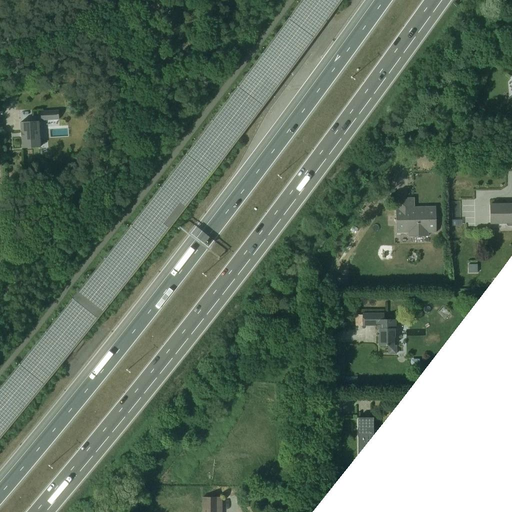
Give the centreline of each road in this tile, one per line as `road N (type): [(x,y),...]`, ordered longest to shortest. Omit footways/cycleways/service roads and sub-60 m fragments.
road 1 (motorway): [(42,511),(323,160),(433,0)]
road 2 (motorway): [(378,0),(284,136),(0,490)]
road 3 (unclassified): [(0,369),(293,0)]
road 4 (residential): [(315,289),(317,511)]
